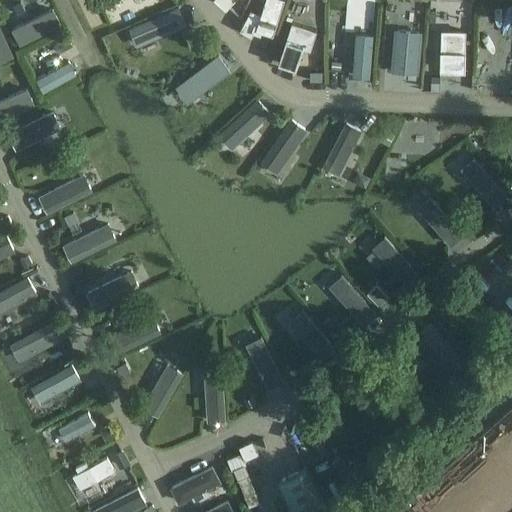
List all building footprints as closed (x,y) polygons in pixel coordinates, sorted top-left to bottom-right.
[(240,29),(252,36),(256,28),(273,34),(284,0),(265,0),(265,2),(264,1),(263,4),(264,4),(260,15),(251,9),(240,29)] [(181,4),(130,26),(138,45),(189,23),(181,4)] [(55,9),(13,29),(20,44),(62,23),(55,9)] [(291,22),(278,62),(296,68),(303,46),(310,49),(317,30),(291,22)] [(0,24),(0,60),(14,54),(0,24)] [(439,70),(465,71),(466,30),(441,30),(439,70)] [(354,31),(351,73),(367,74),(371,33),(354,31)] [(420,33),(398,31),(394,72),(416,74),(420,33)] [(220,51),(177,84),(189,100),(232,67),(220,51)] [(69,59),(37,77),(44,90),(77,72),(69,59)] [(28,86),(0,98),(0,118),(35,104),(28,86)] [(258,97),(219,133),(232,147),(271,111),(258,97)] [(54,111),(9,133),(17,148),(62,127),(54,111)] [(292,117),(261,161),(278,172),(308,128),(292,117)] [(344,121),(321,165),(337,173),(360,129),(344,121)] [(472,155),(459,167),(492,204),(505,193),(472,155)] [(85,173),(40,195),(47,210),(93,189),(85,173)] [(429,194),(416,205),(448,243),(461,231),(429,194)] [(109,222),(64,243),(71,259),(116,237),(109,222)] [(7,232),(0,235),(0,255),(15,249),(7,232)] [(385,235),(372,246),(404,284),(417,273),(385,235)] [(132,271),(87,292),(94,308),(140,286),(132,271)] [(341,273),(328,285),(360,322),(373,311),(341,273)] [(29,274),(0,289),(0,311),(38,292),(29,274)] [(300,308),(287,320),(320,357),(333,346),(300,308)] [(154,315),(109,336),(117,352),(162,331),(154,315)] [(53,319),(10,342),(19,359),(62,336),(53,319)] [(435,326),(412,346),(443,383),(467,362),(435,326)] [(260,336),(244,343),(266,388),(282,380),(260,336)] [(73,361),(32,385),(41,400),(82,377),(73,361)] [(168,362),(144,406),(159,414),(183,371),(168,362)] [(220,369),(203,370),(206,420),(223,419),(220,369)] [(392,370),(367,390),(399,430),(423,410),(392,370)] [(89,410),(60,426),(66,440),(96,423),(89,410)] [(118,444),(106,450),(115,468),(127,462),(118,444)] [(108,455),(73,474),(79,487),(115,468),(108,455)] [(211,464),(168,486),(176,503),(220,480),(211,464)] [(234,467),(245,505),(256,501),(246,464),(234,467)] [(326,511),(304,466),(276,481),(291,511),(326,511)] [(139,484),(94,508),(96,511),(129,511),(148,502),(139,484)] [(233,511),(227,499),(202,511),(233,511)]
